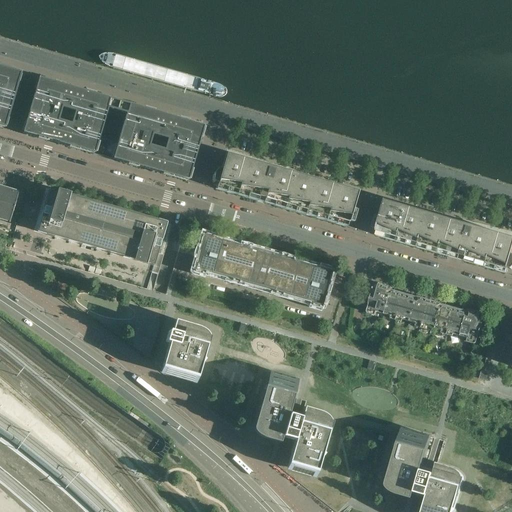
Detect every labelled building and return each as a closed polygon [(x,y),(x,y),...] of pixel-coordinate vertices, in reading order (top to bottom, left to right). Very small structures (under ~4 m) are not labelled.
[(0,127),(3,128),(19,74),(0,68),(0,127)] [(38,80),(23,134),(186,181),(202,127),(38,80)] [(357,192),(287,172),(226,154),(221,170),(217,170),(218,169),(217,169),(214,173),(213,174),(213,175),(212,176),(212,178),(212,179),(212,180),(212,181),(213,182),(213,183),(214,183),(217,184),(215,189),(257,202),(263,203),(264,199),(274,202),(273,206),(346,227),(348,222),(350,223),(355,207),(353,206),(357,192)] [(0,219),(10,223),(19,191),(0,185),(0,219)] [(99,250),(114,208),(49,189),(44,207),(40,221),(37,232),(46,235),(99,250)] [(511,237),(459,222),(386,201),(382,214),(379,214),(375,230),(377,230),(375,236),(449,257),(450,253),(460,256),(459,260),(464,262),(507,274),(508,268),(511,269),(511,270),(511,269),(511,237)] [(159,248),(163,234),(166,223),(156,220),(157,220),(114,208),(99,250),(154,266),(159,248)] [(332,274),(333,271),(330,270),(331,270),(322,267),(322,268),(319,267),(294,260),(294,259),(242,244),(241,245),(216,237),(213,236),(214,236),(205,233),(205,234),(203,233),(202,236),(200,236),(198,237),(197,242),(198,244),(199,244),(199,245),(195,260),(194,260),(192,261),(190,265),(191,267),(193,268),(192,271),(194,271),(194,272),(203,275),(203,274),(205,275),(205,273),(231,280),(231,281),(240,284),(240,283),(274,293),(274,294),(283,296),(283,295),(309,303),(309,304),(311,305),(311,306),(319,308),(320,308),(322,308),(323,305),(324,305),(326,304),(327,300),(326,298),(325,297),(329,282),(331,282),(333,281),(334,276),(333,274),(332,274)] [(134,354),(153,367),(154,365),(109,333),(84,315),(51,291),(36,280),(39,268),(82,281),(83,278),(37,265),(33,281),(83,317),(134,354)] [(360,290),(362,282),(355,280),(353,288),(360,290)] [(385,312),(391,292),(392,288),(384,286),(384,285),(376,283),(376,284),(375,283),(372,294),(369,304),(370,304),(367,312),(368,314),(378,316),(380,310),(385,312)] [(397,320),(404,295),(399,293),(399,294),(398,294),(397,292),(394,291),(392,292),(391,292),(385,312),(392,314),(391,319),(397,320)] [(93,313),(97,315),(100,316),(108,319),(114,320),(120,320),(126,320),(130,320),(132,319),(133,318),(134,317),(135,315),(135,313),(134,312),(134,311),(132,309),(130,307),(123,303),(115,299),(110,297),(105,295),(100,294),(95,293),(89,293),(85,293),(80,293),(78,293),(77,294),(76,295),(75,297),(75,299),(76,301),(77,302),(79,305),(82,307),(88,311),(93,313)] [(411,319),(417,298),(415,298),(415,299),(414,299),(413,296),(411,296),(409,297),(408,297),(408,296),(404,295),(397,320),(403,322),(405,318),(411,319)] [(422,328),(430,301),(418,297),(417,298),(411,319),(417,321),(416,327),(422,328)] [(436,327),(442,307),(442,306),(440,304),(430,301),(422,328),(428,330),(429,325),(436,327)] [(447,335),(455,309),(450,308),(449,309),(447,306),(445,306),(443,307),(442,307),(436,327),(442,328),(440,333),(447,335)] [(461,334),(467,314),(466,314),(465,311),(462,311),(460,312),(459,312),(459,311),(455,309),(447,335),(453,336),(454,332),(461,334)] [(479,336),(482,326),(485,315),(484,315),(484,314),(476,312),(468,310),(467,314),(461,334),(467,335),(465,341),(475,344),(476,343),(479,335),(479,336)] [(203,359),(208,338),(208,336),(208,335),(208,334),(207,332),(206,332),(205,331),(204,330),(202,329),(201,328),(199,327),(196,327),(185,324),(175,321),(172,332),(169,331),(165,342),(169,343),(165,355),(166,355),(162,368),(197,378),(200,365),(201,365),(201,364),(204,360),(203,359)] [(244,334),(247,325),(241,324),(238,332),(244,334)] [(374,371),(376,362),(370,361),(368,369),(374,371)] [(269,460),(270,457),(245,437),(240,433),(217,414),(180,385),(158,368),(157,370),(176,385),(208,410),(227,426),(269,460)] [(321,453),(330,424),(330,423),(330,422),(330,421),(330,420),(329,420),(329,419),(328,417),(326,416),(324,414),(323,413),(321,413),(319,412),(304,407),(301,415),(289,411),(298,380),(269,372),(264,386),(261,390),(263,392),(253,428),(253,429),(253,430),(253,431),(254,431),(254,433),(255,434),(256,435),(257,435),(258,436),(260,437),(262,438),(264,439),(279,443),(281,436),(294,440),(288,464),(286,470),(314,478),(320,457),(320,458),(323,454),(321,453)] [(455,509),(464,480),(464,479),(464,478),(464,477),(463,476),(461,474),(460,472),(458,471),(457,470),(455,469),(453,468),(437,464),(435,471),(431,470),(422,467),(430,442),(431,436),(403,428),(398,443),(395,447),(397,448),(387,484),(386,485),(387,485),(387,486),(387,487),(387,488),(388,489),(388,490),(390,491),(391,492),(394,494),(396,495),(399,496),(413,500),(415,493),(428,496),(423,511),(455,511),(457,511),(455,509)] [(286,470),(274,460),(273,463),(288,474),(334,511),(337,511),(338,511),(295,477),(286,470)]
